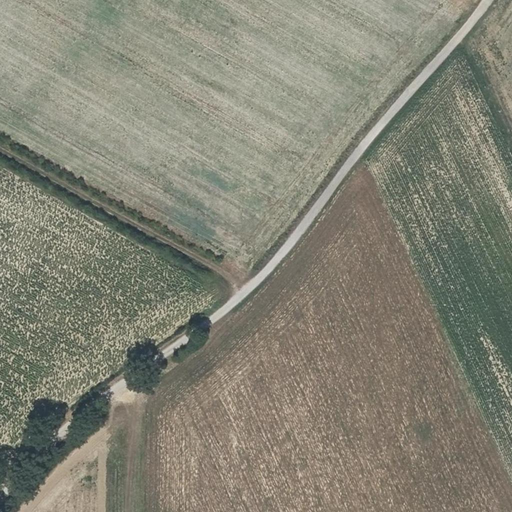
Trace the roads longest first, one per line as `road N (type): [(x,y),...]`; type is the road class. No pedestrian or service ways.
road 1 (track): [(476,0),(239,284),(96,394),(0,498)]
road 2 (track): [(239,284),(0,149)]
